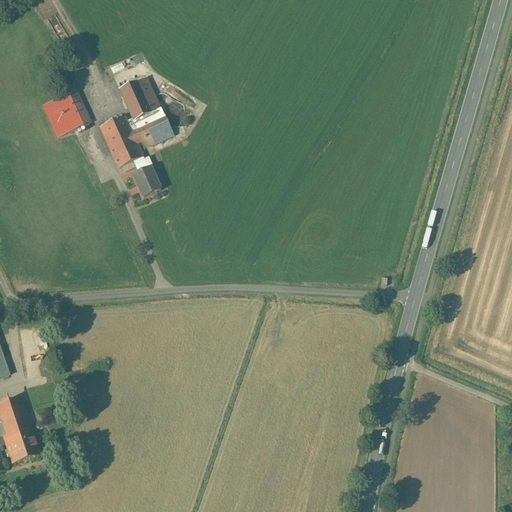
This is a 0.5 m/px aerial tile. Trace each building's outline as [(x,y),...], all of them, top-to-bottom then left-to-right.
[(74,83),(75,79),(74,74),(72,71),(68,69),(64,68),(60,69),(56,71),(54,75),(53,79),(54,83),(56,87),(60,89),(64,90),(68,89),(72,87),(74,83)] [(146,78),(119,91),(133,122),(160,110),(146,78)] [(90,124),(75,92),(61,99),(76,131),(90,124)] [(142,158),(137,145),(131,133),(124,117),(100,128),(118,169),(133,163),(142,158)] [(165,118),(131,133),(137,145),(170,129),(165,118)] [(133,163),(138,174),(147,170),(142,158),(133,163)] [(150,169),(147,170),(138,174),(133,176),(143,200),(161,191),(150,169)] [(0,380),(9,377),(0,352),(0,380)] [(0,405),(0,432),(4,446),(11,465),(38,456),(18,399),(0,405)]
